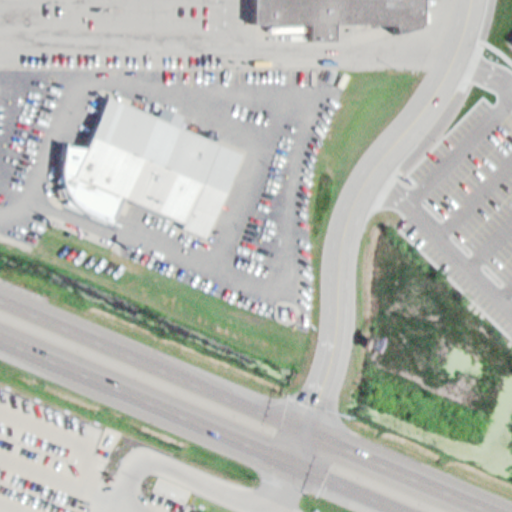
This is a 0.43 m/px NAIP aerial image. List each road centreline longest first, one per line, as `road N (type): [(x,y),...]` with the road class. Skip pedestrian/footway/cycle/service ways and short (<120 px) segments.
road 1 (tertiary): [(293,462),(329,361),(347,220),(382,154),(448,66),(470,0)]
road 2 (residential): [(286,511),(0,391)]
road 3 (trunk): [(80,372),(293,462)]
road 4 (trunk): [(493,511),(306,431)]
road 5 (trunk): [(306,431),(143,361)]
road 6 (trunk): [(143,361),(0,299)]
road 7 (trunk): [(293,462),(408,511)]
